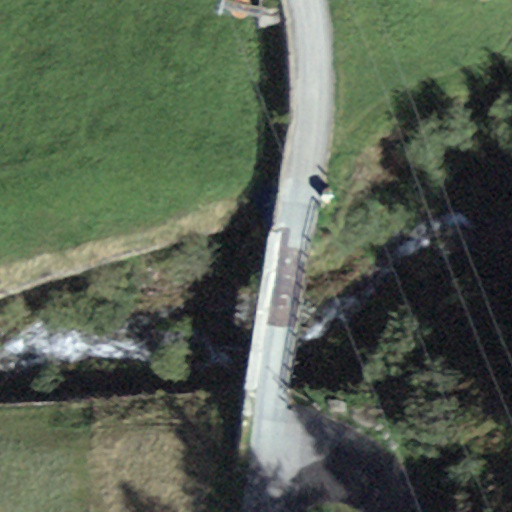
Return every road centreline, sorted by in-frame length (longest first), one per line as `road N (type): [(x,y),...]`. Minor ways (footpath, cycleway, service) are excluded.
road 1 (track): [(271,478),(272,397),(309,55),(303,0)]
road 2 (track): [(271,478),(349,472),(397,511)]
